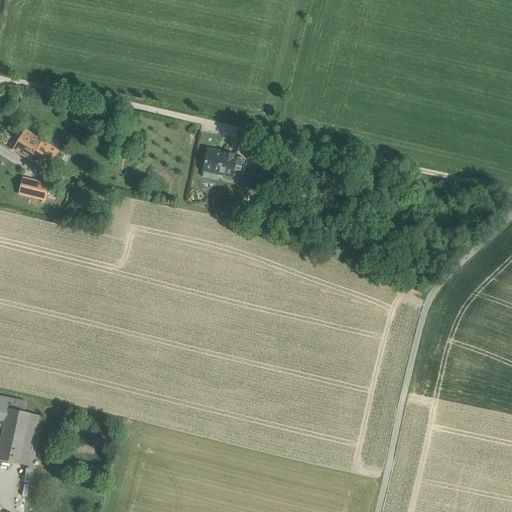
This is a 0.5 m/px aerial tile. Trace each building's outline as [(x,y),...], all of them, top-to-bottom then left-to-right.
[(42,141),(26,131),(13,150),(30,161),(42,141)] [(64,155),(42,141),(30,161),(46,171),(54,158),(60,162),(64,155)] [(237,156),(208,150),(206,161),(205,161),(205,163),(205,164),(204,171),(219,174),(232,177),(236,157),(237,156)] [(245,159),(236,157),(233,175),(241,177),(245,159)] [(219,174),(204,171),(203,177),(218,180),(219,174)] [(49,185),(23,178),(19,194),(46,201),(48,191),(49,185)] [(98,194),(70,187),(62,217),(90,225),(96,202),(98,194)] [(96,202),(90,225),(96,226),(102,204),(96,202)] [(27,403),(0,397),(0,429),(3,430),(8,409),(25,413),(27,403)] [(25,413),(8,409),(3,430),(3,431),(0,444),(0,460),(21,465),(27,439),(32,415),(32,414),(25,413)] [(32,415),(27,439),(38,442),(44,417),(32,415)] [(27,439),(21,465),(33,467),(38,442),(27,439)] [(33,482),(34,468),(27,468),(25,482),(33,482)]
